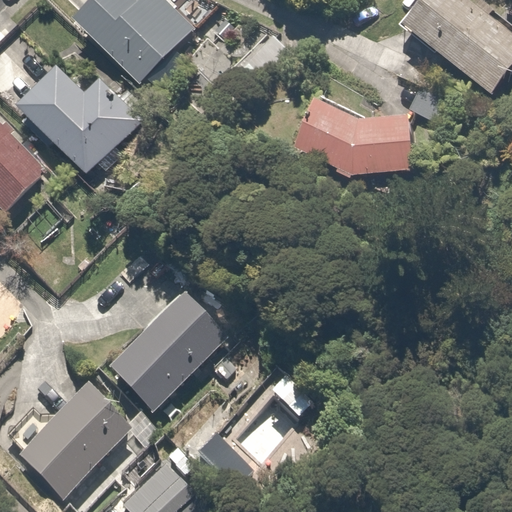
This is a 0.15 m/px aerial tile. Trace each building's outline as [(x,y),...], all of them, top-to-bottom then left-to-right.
[(120,0),(87,32),(144,92),(153,83),(163,94),(193,66),(183,55),(215,24),(192,0),(157,0),(145,12),(133,0),(120,0)] [(511,32),(468,0),(434,0),(407,36),(497,103),(511,83),(511,32)] [(306,63),(278,34),(234,78),(261,106),(306,63)] [(68,78),(29,121),(96,181),(149,122),(101,80),(88,95),(68,78)] [(468,107),(423,85),(409,113),(454,135),(468,107)] [(328,104),(299,153),(350,180),(428,175),(424,128),(370,129),(328,104)] [(56,180),(0,123),(0,215),(10,225),(56,180)] [(159,420),(242,344),(222,322),(202,339),(181,316),(117,374),(159,420)] [(268,384),(207,444),(247,484),(308,424),(268,384)] [(68,504),(137,438),(98,397),(29,463),(68,504)] [(209,511),(169,469),(123,511),(209,511)]
